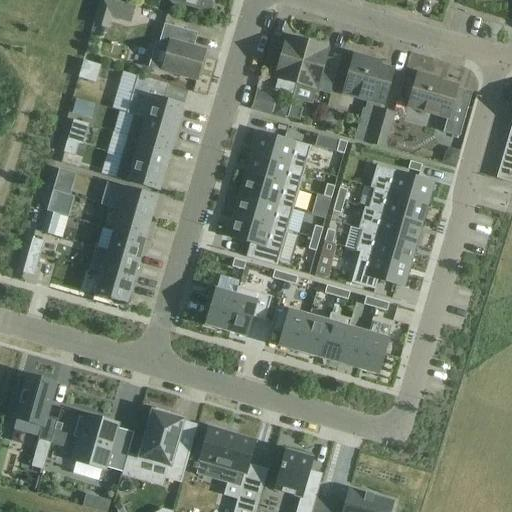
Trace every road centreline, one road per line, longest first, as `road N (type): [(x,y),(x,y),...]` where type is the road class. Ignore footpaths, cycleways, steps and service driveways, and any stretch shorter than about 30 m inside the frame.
road 1 (residential): [(151,363),(399,435),(503,59)]
road 2 (residential): [(151,363),(254,0)]
road 3 (residential): [(503,59),(322,0)]
road 4 (residential): [(0,322),(151,363)]
